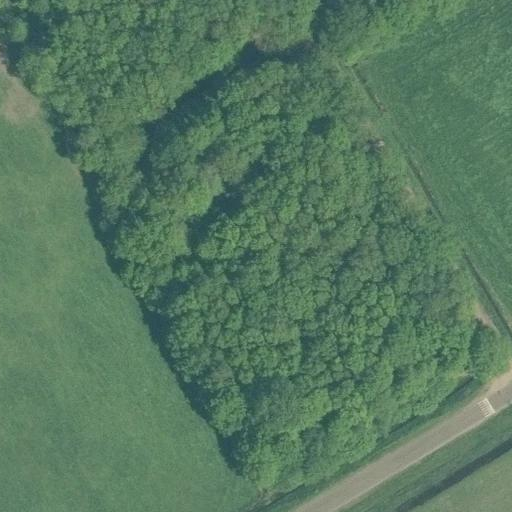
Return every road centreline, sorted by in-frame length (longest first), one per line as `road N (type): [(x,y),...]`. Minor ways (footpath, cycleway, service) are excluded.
road 1 (track): [(511,378),(295,0)]
road 2 (unclassified): [(310,511),(511,388)]
